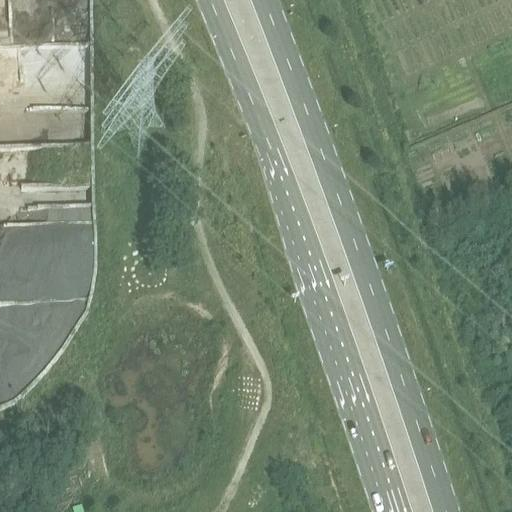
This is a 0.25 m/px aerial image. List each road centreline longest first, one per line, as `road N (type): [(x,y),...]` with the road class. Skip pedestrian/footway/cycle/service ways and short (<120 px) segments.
road 1 (secondary): [(215,0),(321,266),(404,511)]
road 2 (secondary): [(445,511),(263,0)]
